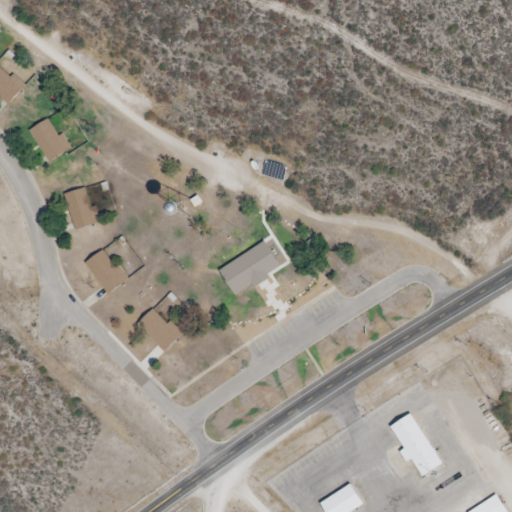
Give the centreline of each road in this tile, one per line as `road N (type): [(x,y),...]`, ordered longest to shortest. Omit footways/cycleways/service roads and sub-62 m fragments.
road 1 (secondary): [(151,511),(332,385),(511,274)]
road 2 (residential): [(0,146),(33,200),(63,295),(220,462)]
